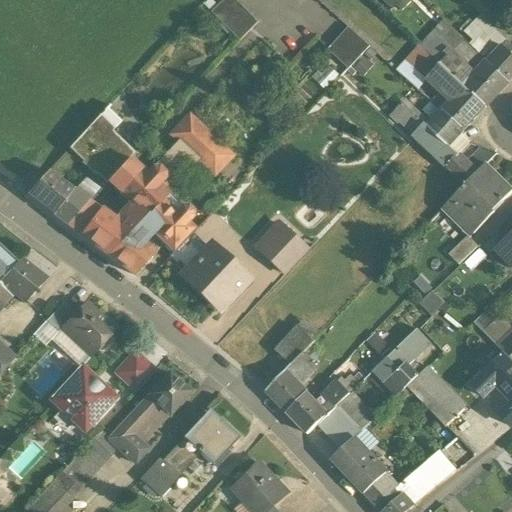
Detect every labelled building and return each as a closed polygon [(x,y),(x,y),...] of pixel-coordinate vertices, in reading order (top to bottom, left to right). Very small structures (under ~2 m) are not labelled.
[(258,23),(234,0),(224,0),(211,13),(239,42),(258,23)] [(511,41),(511,27),(493,5),(481,18),(507,43),(509,45),(511,41)] [(474,24),(465,35),(474,43),(470,47),(487,65),(487,64),(488,65),(507,43),(481,18),(474,24)] [(470,21),(461,31),(465,35),(474,24),(470,21)] [(348,28),(327,51),(348,70),(369,48),(348,28)] [(467,65),(450,50),(454,46),(437,30),(421,48),(441,66),(454,78),(464,66),(466,67),(467,65)] [(511,81),(511,56),(510,55),(511,53),(511,47),(509,45),(507,43),(488,65),(509,85),(511,81)] [(488,65),(477,77),(466,67),(464,66),(454,78),(486,108),(509,85),(488,65)] [(454,78),(441,66),(434,74),(438,78),(447,86),(454,78)] [(486,108),(454,78),(447,86),(457,96),(441,113),(462,132),(486,108)] [(97,173),(108,184),(130,161),(133,157),(110,135),(124,120),(110,107),(71,149),(85,163),(84,164),(96,174),(97,173)] [(425,126),(409,112),(399,124),(415,138),(425,126)] [(462,132),(441,113),(427,128),(449,148),(462,132)] [(208,135),(189,117),(172,136),(199,161),(217,143),(225,134),(216,126),(208,135)] [(427,128),(425,126),(415,138),(436,157),(432,161),(443,171),(447,167),(458,157),(449,148),(427,128)] [(217,143),(199,161),(205,167),(223,149),(217,143)] [(470,144),(458,157),(471,169),(487,151),(470,144)] [(223,149),(205,167),(214,175),(231,157),(223,149)] [(496,155),(487,151),(471,169),(477,174),(486,165),(496,155)] [(471,169),(458,157),(447,167),(466,185),(477,174),(471,169)] [(113,225),(97,215),(94,219),(81,236),(109,257),(161,202),(167,196),(157,187),(163,181),(163,175),(158,170),(152,170),(146,177),(130,161),(108,184),(132,205),(113,225)] [(466,185),(441,211),(460,228),(463,224),(475,235),(495,214),(494,212),(511,193),(511,191),(486,165),(477,174),(466,185)] [(72,191),(48,172),(27,195),(54,216),(72,191)] [(88,204),(72,191),(54,216),(67,226),(82,210),(88,204)] [(181,209),(167,196),(161,202),(175,215),(181,210),(181,209)] [(161,202),(109,257),(134,276),(153,255),(142,245),(151,237),(154,234),(161,240),(181,220),(175,215),(161,202)] [(187,210),(187,209),(181,209),(181,210),(175,215),(181,220),(185,225),(191,219),(191,213),(187,210)] [(67,226),(81,236),(94,219),(82,210),(67,226)] [(511,222),(508,219),(489,236),(498,246),(511,231),(511,222)] [(181,220),(161,240),(165,244),(175,253),(193,234),(194,233),(185,225),(181,220)] [(308,252),(279,225),(257,248),(286,276),(308,252)] [(494,250),(493,250),(511,269),(511,231),(498,246),(494,250)] [(161,240),(154,234),(151,237),(162,247),(165,244),(161,240)] [(172,256),(170,258),(186,274),(208,250),(193,234),(175,253),(172,256)] [(469,237),(449,257),(457,265),(477,247),(470,240),(471,239),(469,237)] [(175,253),(165,244),(162,247),(172,256),(175,253)] [(248,282),(211,247),(208,250),(186,274),(197,285),(198,290),(205,298),(211,298),(222,308),(248,282)] [(0,282),(17,264),(0,248),(0,282)] [(47,280),(21,260),(17,264),(0,282),(0,308),(12,295),(24,305),(47,280)] [(63,303),(46,322),(58,333),(63,328),(63,327),(75,314),(63,303)] [(115,332),(84,304),(75,314),(63,327),(63,328),(93,356),(115,332)] [(300,329),(277,353),(291,366),(303,353),(307,350),(313,343),(300,329)] [(417,331),(374,372),(384,383),(397,397),(406,388),(417,378),(411,372),(405,365),(429,343),(417,331)] [(511,332),(497,347),(511,363),(511,332)] [(0,347),(0,371),(12,359),(0,347)] [(135,353),(116,374),(136,393),(155,372),(135,353)] [(308,358),(303,353),(291,366),(285,372),(298,385),(317,366),(308,358)] [(511,364),(506,357),(486,375),(511,401),(511,364)] [(118,398),(80,362),(45,400),(83,436),(118,398)] [(421,363),(411,372),(417,378),(427,369),(421,363)] [(298,385),(285,372),(265,393),(286,414),(307,393),(298,385)] [(359,386),(351,393),(361,403),(384,383),(374,372),(359,386)] [(169,375),(109,441),(118,450),(136,466),(150,451),(135,436),(149,420),(158,429),(190,394),(169,375)] [(350,376),(345,381),(342,378),(337,383),(350,395),(351,393),(359,386),(350,376)] [(337,383),(322,397),(328,404),(334,410),(336,408),(350,395),(337,383)] [(307,393),(286,414),(290,418),(311,397),(307,393)] [(350,395),(336,408),(357,430),(360,434),(365,430),(362,426),(373,416),(361,403),(351,393),(350,395)] [(316,403),(311,397),(290,418),(307,436),(317,425),(334,410),(328,404),(323,409),(316,403)] [(322,397),(316,403),(323,409),(328,404),(322,397)] [(511,406),(502,417),(510,427),(511,425),(511,406)] [(334,410),(317,425),(338,447),(357,430),(336,408),(334,410)] [(236,442),(207,415),(161,463),(177,477),(178,476),(198,454),(200,455),(202,452),(215,464),(236,442)] [(100,432),(25,511),(71,511),(65,506),(118,450),(109,441),(100,432)] [(386,475),(353,440),(331,461),(363,495),(386,475)] [(456,440),(440,453),(445,459),(462,446),(456,440)] [(159,459),(150,451),(136,466),(145,474),(158,460),(159,459)] [(440,453),(427,463),(444,483),(456,473),(445,459),(440,453)] [(161,463),(158,460),(145,474),(139,481),(160,500),(180,479),(178,476),(177,477),(161,463)] [(398,487),(392,492),(398,499),(384,511),(407,511),(413,508),(444,483),(427,463),(398,487)] [(287,495),(259,466),(233,490),(252,511),(268,511),(273,507),(287,495)] [(386,475),(363,495),(379,511),(384,511),(398,499),(392,492),(398,487),(386,475)]
